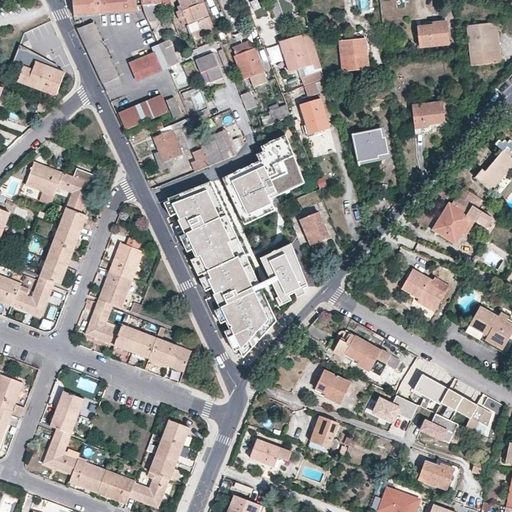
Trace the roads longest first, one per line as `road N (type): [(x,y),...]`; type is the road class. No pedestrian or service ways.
road 1 (residential): [(507,95),(326,289)]
road 2 (residential): [(244,383),(458,460)]
road 3 (residential): [(511,396),(326,289)]
road 4 (residential): [(244,383),(220,357),(146,197)]
road 5 (residential): [(58,348),(117,195),(135,177)]
road 6 (residential): [(234,417),(58,348)]
road 7 (residential): [(146,197),(250,149),(231,81)]
road 8 (residential): [(9,474),(58,348)]
road 9 (unknown): [(379,233),(390,244),(426,237),(458,249),(499,245)]
road 10 (residential): [(326,289),(244,383)]
road 11 (residential): [(0,170),(94,92)]
